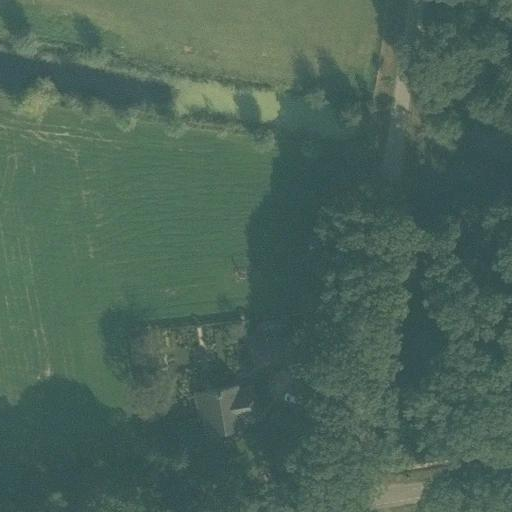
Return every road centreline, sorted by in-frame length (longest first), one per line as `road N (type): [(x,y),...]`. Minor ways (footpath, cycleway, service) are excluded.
road 1 (unclassified): [(340,507),(416,0)]
road 2 (tertiary): [(511,477),(340,507)]
